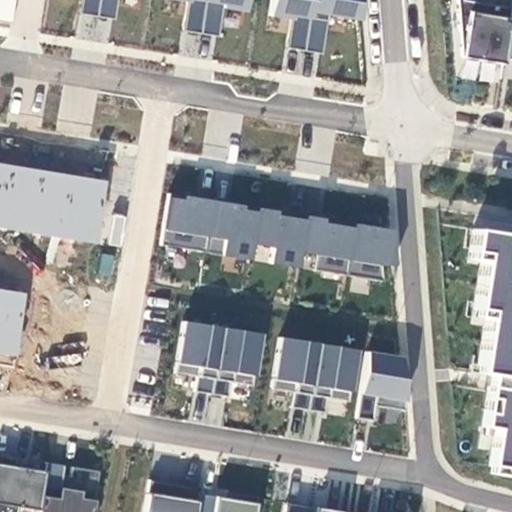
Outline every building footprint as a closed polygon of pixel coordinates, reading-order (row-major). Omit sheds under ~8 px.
[(0,0),(0,21),(11,23),(15,0),(0,0)] [(356,0),(269,0),(268,13),(354,23),(356,0)] [(511,8),(458,0),(457,0),(462,58),(502,64),(503,59),(511,13),(511,8)] [(511,13),(503,59),(511,61),(511,13)] [(0,165),(0,223),(96,238),(105,183),(0,165)] [(276,210),(178,196),(177,203),(163,201),(159,232),(164,233),(162,246),(204,252),(206,237),(223,240),(221,256),(251,261),(253,245),(271,248),(269,263),(301,267),(303,252),(316,254),(313,272),(389,282),(396,230),(355,224),(355,229),(324,224),(325,219),(306,216),(306,220),(275,216),(276,210)] [(107,244),(119,246),(124,217),(112,214),(107,244)] [(493,467),(511,470),(511,234),(479,230),(475,259),(485,261),(488,262),(481,317),(493,319),(483,373),(493,376),(486,428),(498,430),(493,467)] [(101,254),(97,275),(111,277),(114,256),(101,254)] [(0,291),(0,352),(13,355),(23,295),(0,291)] [(261,336),(181,322),(172,373),(195,377),(193,391),(226,397),(229,380),(252,385),(261,336)] [(353,351),(278,339),(270,389),(292,393),(289,407),(318,412),(321,398),(344,402),(353,351)] [(402,359),(363,353),(355,421),(373,423),(375,408),(404,411),(402,359)] [(15,511),(16,508),(36,511),(44,463),(0,455),(0,511),(15,511)] [(90,511),(97,472),(44,463),(36,511),(90,511)] [(194,511),(197,494),(198,489),(148,480),(142,511),(194,511)] [(252,511),(254,498),(227,493),(226,500),(197,494),(194,511),(252,511)] [(340,511),(283,503),(281,511),(340,511)]
